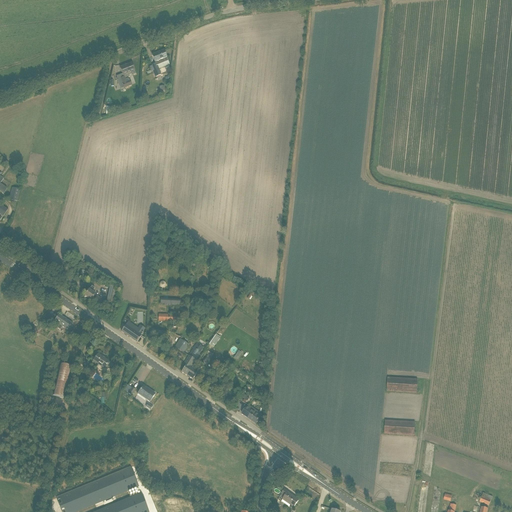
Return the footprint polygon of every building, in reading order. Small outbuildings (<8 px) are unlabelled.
[(167,58),(164,51),(159,53),(157,54),(157,53),(152,55),(155,62),(167,58)] [(132,63),(120,68),(123,75),(134,71),(132,63)] [(153,71),(155,77),(161,75),(156,64),(152,65),(154,71),(153,71)] [(123,84),(124,88),(132,85),(130,81),(126,83),(124,77),(121,79),(123,84)] [(12,188),(9,200),(17,202),(20,190),(12,188)] [(118,287),(110,285),(106,302),(114,304),(118,287)] [(102,307),(105,302),(92,293),(95,289),(92,287),(89,291),(85,296),(100,307),(101,306),(102,307)] [(54,318),(46,313),(43,318),(51,323),(54,318)] [(59,315),(52,325),(60,330),(62,327),(68,330),(72,324),(59,315)] [(126,325),(121,332),(137,343),(141,336),(140,336),(143,332),(128,322),(126,325)] [(39,334),(36,328),(26,331),(29,338),(39,334)] [(149,335),(165,339),(166,333),(151,329),(149,335)] [(212,346),(220,338),(216,334),(208,343),(212,346)] [(221,349),(226,343),(222,340),(217,346),(221,349)] [(179,342),(175,348),(183,353),(187,347),(179,342)] [(190,368),(190,367),(199,355),(201,356),(205,350),(197,344),(197,343),(189,356),(184,364),(186,365),(190,368)] [(113,367),(114,365),(105,359),(104,360),(102,358),(103,358),(98,354),(93,361),(105,369),(105,368),(106,368),(107,369),(109,369),(110,368),(111,368),(112,367),(113,367)] [(63,398),(71,367),(60,364),(53,396),(63,398)] [(190,368),(186,365),(181,372),(193,380),(197,372),(190,367),(190,368)] [(417,393),(417,384),(417,380),(388,378),(387,391),(417,393)] [(155,394),(150,390),(149,392),(147,391),(147,390),(143,387),(138,394),(146,399),(146,400),(149,403),(155,394)] [(242,414),(256,424),(262,415),(248,405),(242,414)] [(384,434),(414,436),(415,423),(385,421),(384,434)] [(131,468),(56,498),(61,511),(76,511),(138,487),(131,468)] [(285,490),(284,490),(282,494),(285,496),(281,502),(289,507),(290,505),(294,507),(299,500),(288,493),(289,492),(285,490)] [(95,511),(148,511),(141,493),(95,511)] [(492,497),(483,493),(482,497),(479,502),(489,506),(492,497)]
